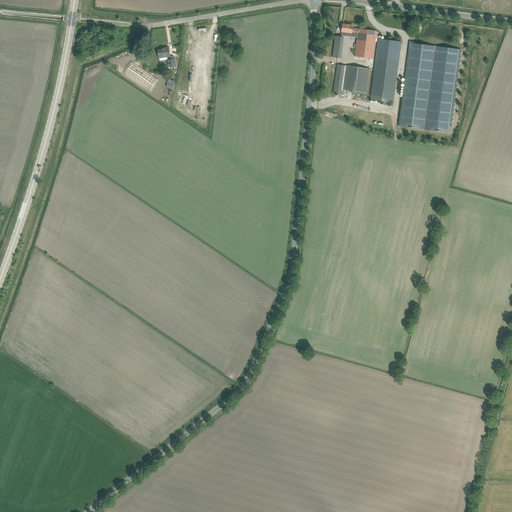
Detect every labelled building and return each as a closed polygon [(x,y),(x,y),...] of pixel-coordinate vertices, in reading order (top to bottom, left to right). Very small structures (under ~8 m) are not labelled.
[(352,33),(352,28),(353,25),(343,24),(342,32),(351,33),(352,33)] [(358,29),(358,33),(357,37),(355,56),(360,57),(373,59),(376,36),(377,31),(358,29)] [(342,37),(335,36),(331,57),(339,58),(342,37)] [(378,39),(370,100),(393,103),(401,42),(378,39)] [(410,43),(399,126),(450,133),(461,50),(410,43)] [(158,50),(159,55),(159,58),(163,57),(163,58),(167,58),(169,67),(176,66),(174,59),(171,59),(169,47),(165,48),(165,49),(158,50)] [(159,80),(132,62),(124,74),(151,92),(159,80)] [(343,90),(346,66),(337,64),(333,93),(342,95),(343,90)] [(370,69),(346,66),(343,90),(367,93),(370,69)]
